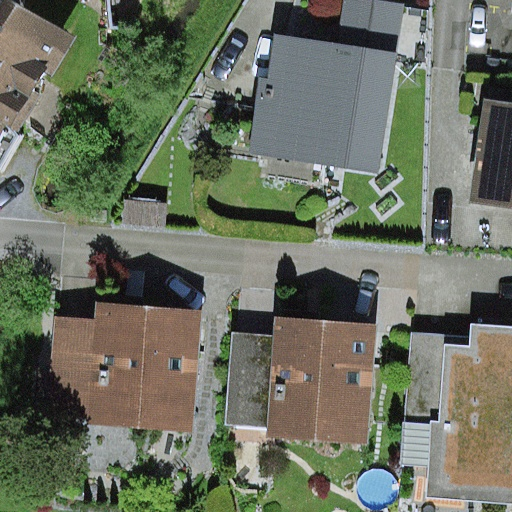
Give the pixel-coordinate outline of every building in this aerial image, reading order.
[(86,37),(22,0),(0,0),(0,165),(5,162),(48,84),(86,37)] [(409,54),(275,36),(259,154),(393,172),(409,54)] [(511,108),(491,106),(477,214),(511,218),(511,108)] [(119,323),(73,321),(69,405),(121,408),(120,429),(215,433),(221,312),(120,308),(119,323)] [(299,339),(251,336),(247,423),(288,425),(287,446),(392,452),(398,330),(300,325),(299,339)] [(490,355),(449,352),(438,498),(511,502),(511,329),(492,328),(490,355)]
